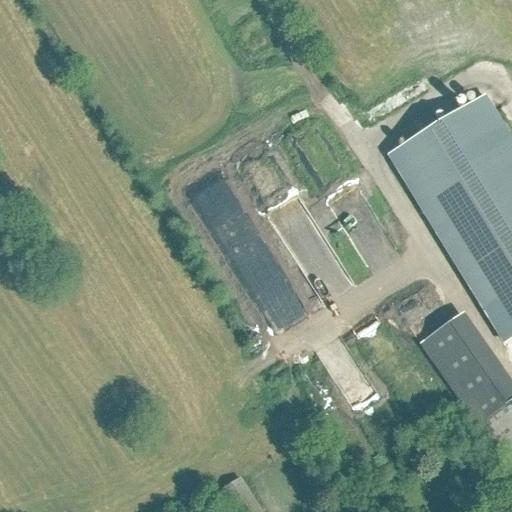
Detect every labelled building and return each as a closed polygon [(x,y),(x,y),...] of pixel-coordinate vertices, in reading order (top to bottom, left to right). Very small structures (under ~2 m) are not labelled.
[(504,345),(511,339),(511,150),(482,102),(389,158),(504,345)] [(371,193),(329,126),(299,144),(340,211),(371,193)] [(281,155),(300,147),(295,138),(277,146),(281,155)] [(230,173),(243,165),(234,152),(222,160),(230,173)] [(165,166),(180,190),(200,178),(185,154),(165,166)] [(511,401),(475,428),(511,480),(511,401)] [(234,511),(259,511),(239,480),(222,491),(234,511)]
